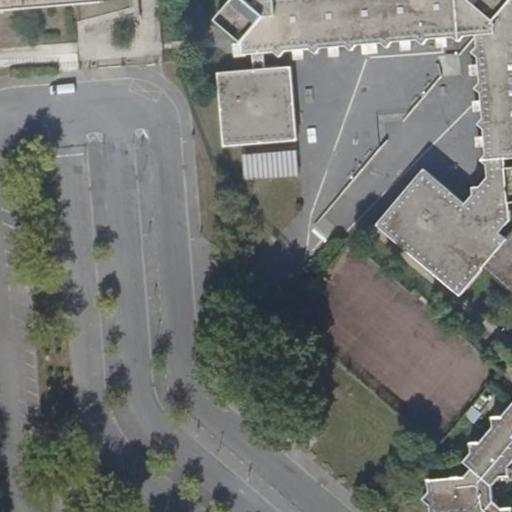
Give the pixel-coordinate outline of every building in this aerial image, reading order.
[(0,0),(0,9),(112,0),(0,0)] [(511,234),(509,239),(500,232),(511,219),(511,202),(511,201),(511,167),(508,168),(506,159),(511,158),(511,0),(256,0),(257,0),(252,4),(247,0),(233,0),(216,20),(243,43),(245,54),(253,54),(254,71),(219,74),(224,146),(296,139),(292,68),(265,70),(265,53),(275,52),(280,56),(285,51),(310,48),(316,52),(320,48),(347,46),(352,50),(357,45),(383,43),(389,46),(394,42),(419,39),(424,43),(429,39),(454,37),(460,41),(465,36),(477,35),(477,47),(473,52),(478,57),(480,82),(475,87),(482,93),(483,118),(479,124),(485,129),(486,153),(481,159),(487,165),(488,177),(479,187),(472,187),(474,193),(466,203),(426,170),(379,225),(462,295),(484,269),(511,292),(511,234)] [(297,148),(242,150),(243,177),(298,175),(297,148)] [(228,294),(247,273),(226,257),(207,277),(228,294)] [(511,511),(511,506),(502,507),(493,500),(493,486),(500,477),(510,476),(510,466),(511,463),(511,405),(502,417),(494,418),(494,426),(481,443),(472,443),(472,452),(464,462),(470,468),(463,476),(430,480),(429,492),(424,498),(430,504),(430,511),(511,511)] [(309,451),(326,430),(305,413),(287,433),(309,451)]
